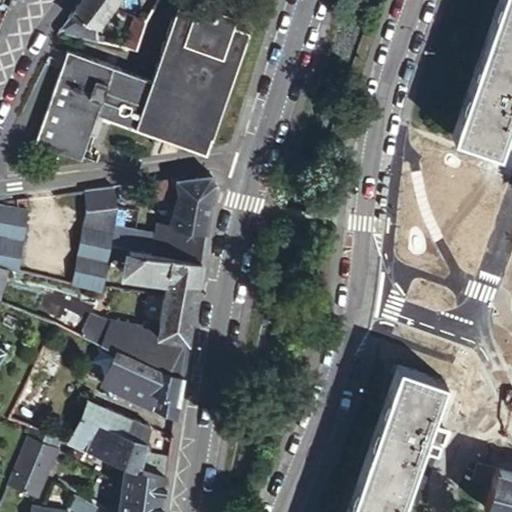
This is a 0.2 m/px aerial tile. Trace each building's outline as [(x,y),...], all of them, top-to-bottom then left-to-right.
[(114,0),(80,0),(70,14),(94,26),(110,6),(114,0)] [(144,22),(151,0),(114,0),(110,6),(134,19),(144,22)] [(511,0),(488,0),(443,125),(489,142),(506,97),(511,99),(511,79),(511,0)] [(65,49),(32,140),(80,157),(96,113),(199,147),(241,28),(172,5),(146,76),(65,49)] [(70,14),(58,31),(99,39),(103,40),(104,35),(97,33),(94,26),(70,14)] [(139,37),(144,22),(134,19),(128,33),(139,37)] [(128,33),(124,44),(135,47),(139,37),(128,33)] [(466,163),(337,511),(395,511),(390,510),(417,436),(427,440),(433,423),(423,419),(489,241),(498,244),(504,227),(495,223),(511,180),(466,163)] [(150,249),(201,259),(209,210),(209,203),(211,199),(213,195),(219,179),(211,171),(155,178),(158,200),(178,199),(172,228),(154,225),(153,230),(150,249)] [(114,183),(83,187),(85,208),(80,238),(109,242),(113,221),(116,206),(114,183)] [(0,204),(0,232),(22,234),(26,208),(16,206),(0,204)] [(131,224),(113,221),(109,242),(127,246),(128,246),(131,226),(131,224)] [(153,230),(131,226),(128,246),(150,249),(153,230)] [(22,234),(0,232),(0,264),(17,268),(22,234)] [(80,238),(73,278),(101,283),(109,242),(80,238)] [(167,280),(166,286),(194,292),(201,259),(150,249),(128,246),(123,272),(167,280)] [(116,285),(104,283),(103,290),(114,292),(116,285)] [(166,286),(164,295),(193,300),(194,292),(166,286)] [(42,287),(33,310),(55,319),(84,331),(92,312),(95,302),(42,287)] [(193,300),(164,295),(158,329),(157,333),(187,339),(193,300)] [(109,318),(92,312),(84,331),(103,339),(109,318)] [(158,329),(111,315),(109,318),(103,339),(117,345),(121,347),(155,361),(181,372),(187,339),(157,333),(158,329)] [(155,361),(121,347),(117,345),(102,381),(106,382),(139,398),(155,361)] [(175,414),(181,372),(155,361),(139,398),(175,414)] [(81,446),(93,418),(144,441),(150,423),(90,396),(71,442),(81,446)] [(9,415),(33,426),(37,415),(13,407),(9,415)] [(104,457),(123,462),(136,466),(141,451),(144,441),(93,418),(81,446),(104,457)] [(61,437),(33,426),(7,483),(36,496),(61,437)] [(141,451),(136,466),(166,475),(169,458),(141,451)] [(117,511),(161,511),(166,475),(136,466),(123,462),(121,483),(117,511)] [(487,484),(492,467),(475,463),(470,480),(487,484)] [(511,511),(511,472),(492,467),(487,484),(481,507),(502,511),(511,511)] [(90,511),(94,507),(83,500),(75,496),(73,501),(69,507),(67,507),(67,510),(70,511),(90,511)]
